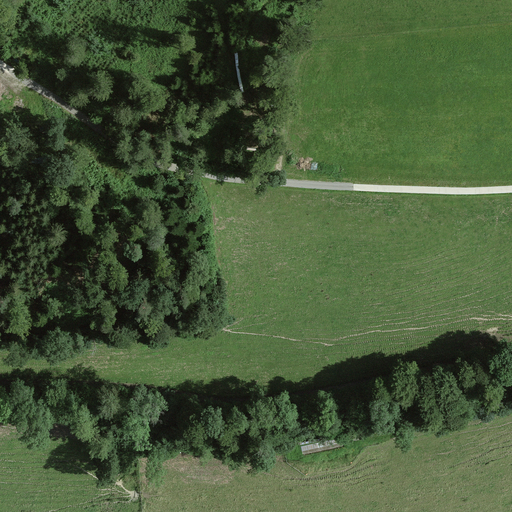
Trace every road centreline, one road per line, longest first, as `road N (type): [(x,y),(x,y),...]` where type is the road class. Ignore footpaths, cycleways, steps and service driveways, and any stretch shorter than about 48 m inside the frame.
road 1 (track): [(0,66),(160,161),(217,178),(511,190)]
road 2 (track): [(0,386),(129,389),(231,406),(289,403),(511,353)]
